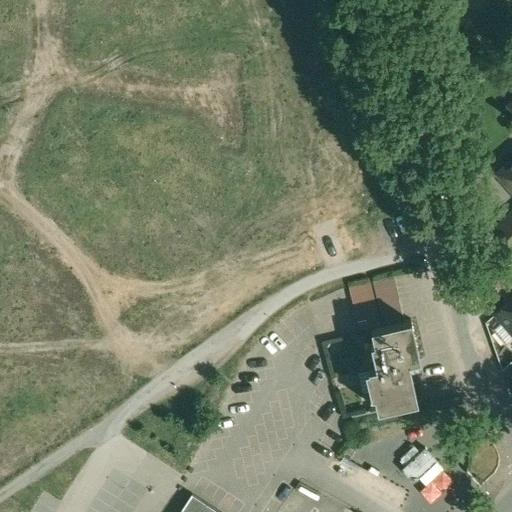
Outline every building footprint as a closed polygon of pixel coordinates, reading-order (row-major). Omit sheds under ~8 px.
[(511,105),(511,106),(511,107),(511,117),(511,118),(511,161),(500,173),(511,186),(511,105)] [(511,212),(492,231),(509,251),(511,249),(511,212)] [(338,227),(346,252),(382,241),(374,217),(338,227)] [(502,261),(486,275),(493,283),(509,269),(502,261)] [(511,272),(509,269),(493,283),(500,291),(511,280),(511,272)] [(395,275),(373,280),(384,325),(405,320),(395,275)] [(511,294),(511,280),(500,291),(507,299),(511,294)] [(371,281),(349,286),(359,329),(381,324),(371,281)] [(511,299),(497,312),(511,329),(511,299)] [(384,325),(371,328),(376,348),(378,348),(382,365),(369,368),(369,370),(371,369),(376,389),(374,389),(378,409),(418,400),(409,361),(420,358),(411,319),(384,325)] [(425,448),(403,468),(410,476),(419,476),(426,484),(444,468),(436,460),(436,459),(426,448),(425,448)] [(180,511),(219,511),(192,494),(180,511)]
